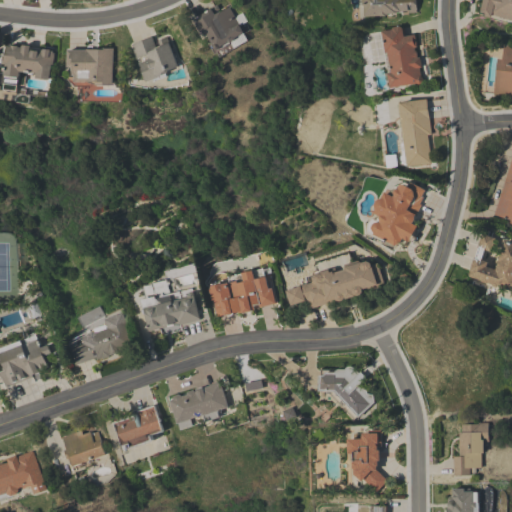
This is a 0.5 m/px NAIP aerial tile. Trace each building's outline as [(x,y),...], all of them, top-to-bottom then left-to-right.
[(415,0),(416,12),(407,12),(407,10),(395,10),(396,12),(386,13),(386,15),(381,15),(380,15),(365,16),(364,4),(363,4),(362,0),(415,0)] [(511,0),(511,20),(491,14),(490,17),(482,14),(479,11),(481,0),(511,0)] [(204,29),(203,30),(198,21),(195,22),(193,18),(216,4),(219,9),(214,13),(214,14),(219,11),(220,12),(228,6),(239,23),(238,23),(243,32),(242,33),(247,40),(234,47),(231,41),(230,42),(230,43),(222,48),(220,48),(218,49),(215,48),(213,46),(213,44),(204,29)] [(404,35),(415,34),(416,46),(414,47),(414,50),(416,50),(417,57),(419,56),(421,66),(419,67),(420,75),(422,76),(422,80),(422,82),(420,84),(418,84),(416,83),(415,83),(389,87),(387,73),(390,72),(387,52),(385,52),(381,30),(391,29),(393,26),(399,25),(402,27),(403,26),(404,35)] [(178,66),(168,70),(168,72),(166,73),(167,76),(161,78),(159,75),(157,76),(158,77),(147,81),(140,63),(147,60),(149,59),(147,54),(137,58),(132,44),(152,36),(155,46),(159,44),(157,40),(166,36),(178,66)] [(12,46),(12,45),(19,45),(19,47),(22,47),(22,46),(23,46),(23,44),(31,45),(31,49),(40,50),(40,49),(43,49),(44,48),(51,49),(51,50),(54,50),(53,52),(55,52),(54,64),(53,64),(52,71),(53,72),(53,77),(51,77),(51,78),(37,77),(38,72),(21,70),(21,77),(20,77),(18,95),(5,93),(7,75),(6,75),(7,63),(1,63),(2,53),(4,53),(5,46),(8,47),(8,45),(12,46)] [(511,97),(493,95),(498,58),(502,59),(504,45),(511,46),(511,97)] [(114,84),(97,84),(87,81),(75,81),(75,74),(73,74),(73,66),(68,66),(68,49),(86,49),(100,48),(100,47),(113,47),(114,84)] [(407,165),(407,163),(405,163),(399,104),(400,104),(399,101),(427,99),(431,134),(428,134),(431,163),(407,165)] [(511,223),(509,223),(510,219),(493,214),(511,155),(511,223)] [(365,233),(366,226),(367,223),(372,218),(375,219),(377,214),(374,212),(376,208),(376,207),(375,204),(376,201),(379,199),(382,198),(386,191),(389,193),(391,190),(396,187),(398,188),(401,183),(403,184),(403,183),(408,186),(410,181),(425,190),(422,196),(423,197),(420,203),(422,204),(416,214),(415,214),(414,216),(415,218),(414,221),(412,222),(417,225),(409,241),(402,238),(400,242),(395,245),(365,233)] [(511,290),(498,286),(496,287),(492,285),(491,283),(487,282),(487,283),(481,281),(481,280),(468,276),(470,271),(469,270),(473,257),(475,257),(478,247),(477,247),(481,233),(495,237),(491,251),(484,249),(481,259),(487,261),(486,266),(495,269),(504,241),(511,243),(511,290)] [(383,284),(377,285),(378,289),(368,292),(367,289),(361,290),(361,292),(360,294),(359,295),(357,295),(355,294),(354,294),(355,296),(345,299),(344,297),(343,299),(343,300),(341,300),(339,300),(337,300),(309,309),(306,300),(291,305),(286,290),(301,286),(300,285),(307,282),(308,283),(312,282),(313,280),(312,277),(314,274),(329,269),(330,272),(333,271),(334,274),(335,274),(334,272),(346,268),(345,266),(361,262),(362,263),(362,262),(366,260),(370,262),(371,265),(377,262),(383,284)] [(211,286),(213,285),(212,284),(221,282),(221,283),(222,283),(222,284),(237,281),(238,282),(244,281),(242,273),(253,270),(255,279),(266,276),(269,288),(272,288),(275,303),(259,307),(259,304),(253,305),(254,309),(252,309),(252,311),(242,313),(242,312),(239,312),(239,311),(233,312),(233,313),(226,315),(225,314),(218,315),(215,300),(213,300),(210,289),(212,287),(211,286)] [(180,324),(179,323),(159,328),(159,330),(154,331),(154,329),(150,331),(149,326),(146,314),(144,313),(143,310),(145,307),(143,300),(156,297),(152,282),(166,279),(170,293),(192,288),(200,319),(180,324)] [(78,317),(100,305),(104,313),(107,312),(108,314),(83,327),(78,317)] [(92,331),(94,332),(93,328),(106,324),(105,322),(124,316),(134,346),(96,359),(95,358),(76,364),(71,347),(87,342),(85,336),(90,334),(92,331)] [(0,348),(36,335),(41,348),(49,345),(52,353),(44,355),(49,368),(32,375),(33,377),(7,387),(1,372),(5,370),(3,365),(4,362),(0,363),(0,348)] [(345,368),(347,367),(349,366),(351,366),(354,368),(359,373),(361,371),(366,377),(358,384),(362,388),(366,390),(367,393),(373,395),(374,402),(358,417),(334,390),(318,390),(319,375),(320,375),(320,369),(336,370),(337,369),(345,369),(345,368)] [(245,383),(261,379),(263,387),(247,391),(245,383)] [(228,406),(217,410),(219,417),(181,429),(179,423),(178,423),(170,400),(173,399),(174,396),(180,394),(183,396),(187,395),(187,392),(193,390),(195,391),(196,391),(195,389),(202,387),(202,388),(220,382),(228,406)] [(163,431),(151,435),(153,439),(124,450),(114,422),(129,417),(128,413),(137,410),(154,404),(163,431)] [(286,419),(284,418),(282,416),(282,414),(283,411),(292,406),(297,416),(288,420),(286,419)] [(453,456),(459,456),(458,432),(461,432),(461,424),(479,423),(478,422),(488,422),(489,441),(484,441),(484,453),(482,453),(482,468),(476,468),(476,472),(471,472),(471,468),(470,468),(470,475),(453,475),(453,456)] [(381,445),(377,445),(377,450),(379,450),(379,460),(377,460),(378,466),(377,466),(377,469),(388,481),(376,491),(364,478),(361,481),(354,473),(354,469),(353,467),(352,461),(354,461),(353,453),(348,453),(348,439),(362,438),(362,433),(369,432),(368,430),(380,429),(381,445)] [(73,466),(70,458),(68,459),(64,450),(67,449),(62,437),(81,430),(83,434),(90,432),(90,433),(96,431),(105,454),(73,466)] [(46,489),(33,493),(30,485),(22,488),(22,486),(17,488),(18,489),(16,493),(10,495),(7,494),(6,492),(4,492),(4,493),(0,494),(0,463),(8,461),(7,458),(16,455),(17,456),(32,450),(46,489)] [(447,511),(447,508),(448,507),(447,504),(447,502),(447,498),(450,496),(452,496),(452,488),(464,488),(469,487),(471,490),(471,491),(473,491),(478,491),(477,502),(475,502),(475,507),(474,507),(473,511),(447,511)]
